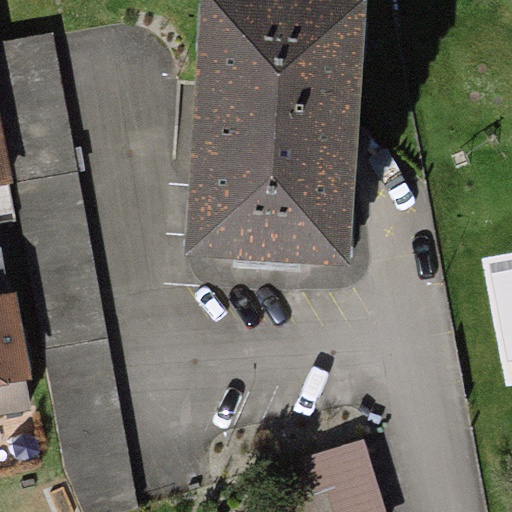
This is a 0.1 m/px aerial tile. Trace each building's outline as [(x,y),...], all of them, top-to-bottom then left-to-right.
[(211,9),(195,258),(337,267),(353,18),(211,9)] [(46,36),(0,44),(0,99),(67,460),(86,511),(124,511),(134,509),(46,36)] [(0,225),(16,223),(0,141),(0,225)] [(2,252),(0,252),(0,417),(28,412),(2,252)] [(381,511),(361,446),(301,465),(313,506),(294,511),(381,511)]
